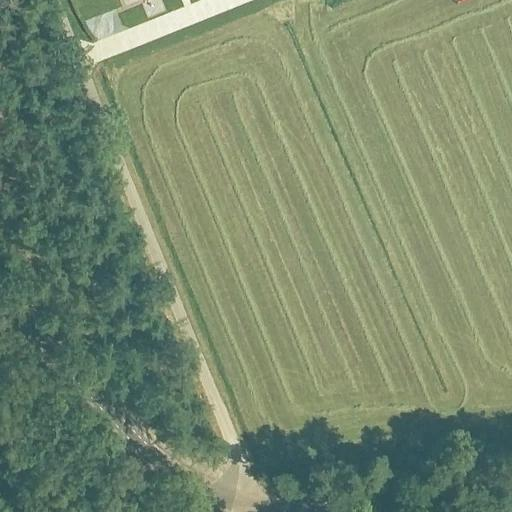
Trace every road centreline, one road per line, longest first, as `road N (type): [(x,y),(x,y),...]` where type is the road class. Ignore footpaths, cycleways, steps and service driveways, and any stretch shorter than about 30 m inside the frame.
road 1 (unclassified): [(251,500),(48,0)]
road 2 (tertiary): [(251,500),(172,472),(0,302)]
